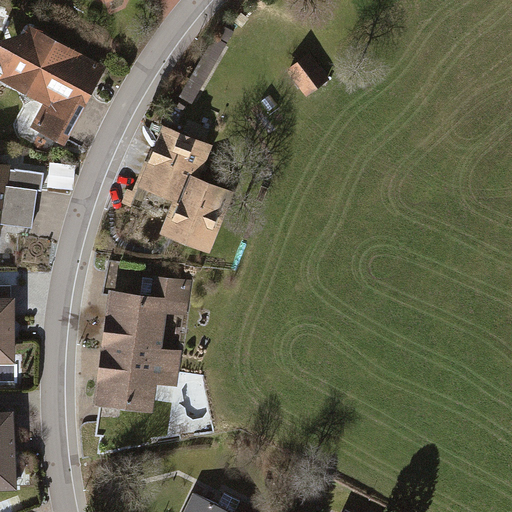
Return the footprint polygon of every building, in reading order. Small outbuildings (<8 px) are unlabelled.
[(0,76),(42,99),(30,121),(68,141),(110,66),(28,21),(22,31),(0,36),(0,52),(3,64),(0,68),(0,76)] [(330,78),(310,51),(286,68),(306,95),(330,78)] [(192,171),(200,175),(213,143),(163,122),(138,183),(174,198),(180,201),(192,171)] [(75,186),(76,162),(50,161),(49,185),(75,186)] [(0,163),(0,212),(9,165),(0,163)] [(235,189),(200,175),(192,171),(180,201),(174,198),(160,231),(210,251),(235,189)] [(101,349),(181,361),(183,350),(162,347),(167,311),(187,314),(192,280),(154,274),(151,293),(110,287),(101,349)] [(15,294),(0,294),(0,360),(16,360),(15,294)] [(178,385),(181,361),(101,349),(94,401),(154,410),(158,382),(178,385)] [(87,350),(84,374),(96,375),(99,351),(87,350)] [(14,407),(0,408),(0,488),(17,488),(14,407)] [(219,503),(194,491),(183,511),(237,511),(235,511),(241,500),(224,492),(219,503)]
